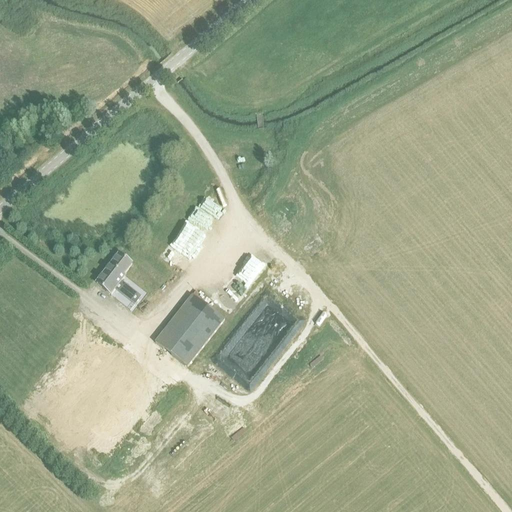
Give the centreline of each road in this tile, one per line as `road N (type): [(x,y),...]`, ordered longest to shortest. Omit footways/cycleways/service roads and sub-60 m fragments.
road 1 (unclassified): [(0,209),(251,0)]
road 2 (track): [(509,511),(296,266)]
